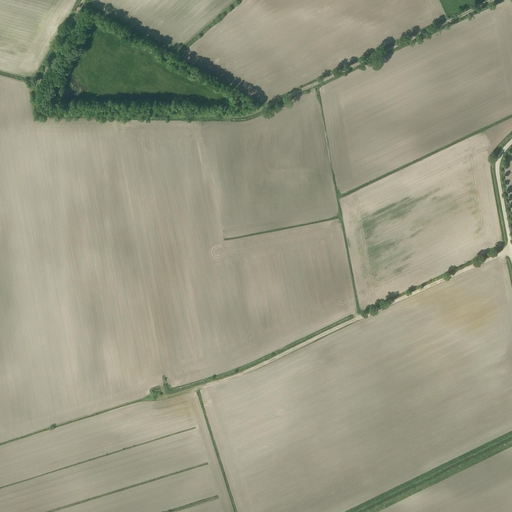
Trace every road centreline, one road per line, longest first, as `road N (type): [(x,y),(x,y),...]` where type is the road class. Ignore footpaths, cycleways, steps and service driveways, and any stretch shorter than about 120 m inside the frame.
road 1 (track): [(493,0),(251,113),(169,114),(36,111),(34,81),(81,0)]
road 2 (track): [(165,396),(244,371),(508,249)]
road 3 (track): [(350,511),(511,434)]
road 4 (unclassified): [(511,264),(497,181),(497,162),(511,139)]
